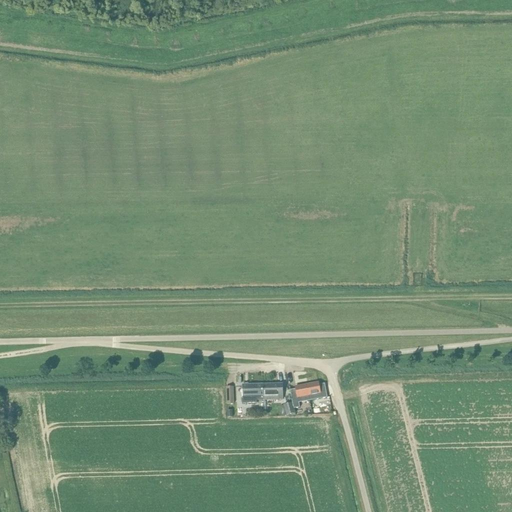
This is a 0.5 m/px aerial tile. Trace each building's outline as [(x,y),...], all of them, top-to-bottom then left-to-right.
[(319,383),(307,385),(310,401),(328,397),(325,384),(319,385),(319,383)] [(263,400),(263,385),(243,386),(243,396),(244,403),(258,403),(258,401),(263,400)] [(278,385),(263,385),(263,400),(283,400),(283,385),(278,385)] [(296,389),(290,390),(293,403),(294,408),(300,407),(299,403),(310,401),(307,385),(296,387),(296,389)] [(287,415),(295,413),(292,404),(284,406),(287,415)]
